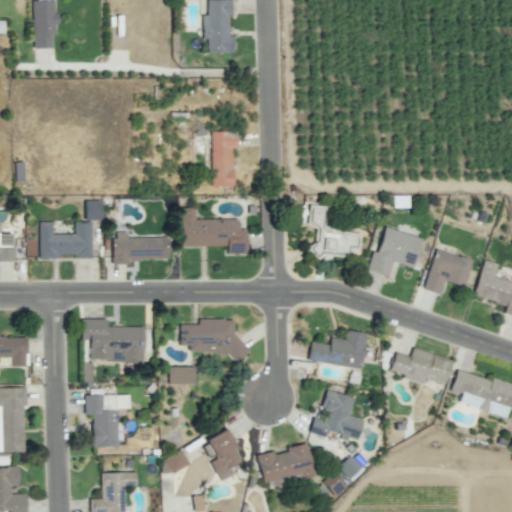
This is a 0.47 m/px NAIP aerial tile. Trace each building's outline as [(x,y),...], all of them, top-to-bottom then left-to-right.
[(32,49),(50,48),(50,34),(56,34),(55,13),(53,13),(53,0),(35,0),(30,0),(32,49)] [(204,0),(205,15),(200,15),(200,39),(205,39),(205,53),(231,53),(231,36),(228,36),(228,0),(204,0)] [(208,132),(210,186),(232,186),(230,147),(235,147),(234,131),(208,132)] [(99,200),(83,200),(82,220),(99,220),(99,200)] [(320,231),(323,207),(307,205),(304,226),(313,227),(310,253),(345,257),(346,248),(357,250),(358,235),(320,231)] [(179,246),(225,246),(225,254),(244,253),(244,229),(236,229),(236,219),(193,220),(192,207),(179,208),(179,246)] [(36,222),(37,257),(73,256),(73,258),(90,258),(89,222),(72,222),(72,234),(50,234),(50,222),(36,222)] [(411,268),(420,238),(382,227),(375,253),(370,251),(364,271),(386,277),(390,262),(411,268)] [(0,261),(12,261),(11,233),(0,232),(0,261)] [(167,260),(167,237),(125,238),(125,232),(110,232),(110,261),(167,260)] [(421,289),(437,294),(441,280),(462,286),(470,259),(433,249),(421,289)] [(471,296),(504,305),(502,313),(511,316),(511,295),(511,291),(511,282),(492,277),(496,263),(481,259),(471,296)] [(140,326),(104,327),(104,319),(78,319),(78,339),(86,339),(87,361),(141,361),(140,326)] [(178,324),(177,345),(188,345),(188,355),(237,355),(238,319),(196,319),(196,325),(178,324)] [(306,361),(359,368),(364,333),(343,330),(342,339),(328,337),(327,344),(308,342),(306,361)] [(0,356),(8,357),(8,366),(24,366),(24,335),(0,335),(0,356)] [(387,373),(422,382),(423,378),(443,384),(449,359),(410,349),(408,356),(393,352),(387,373)] [(166,384),(193,384),(192,367),(166,367),(166,384)] [(504,417),(506,409),(511,410),(511,406),(511,384),(489,378),(489,380),(454,370),(448,390),(460,393),(457,403),(504,417)] [(0,387),(0,452),(23,452),(22,387),(0,387)] [(351,397),(325,390),(318,419),(311,417),(307,433),(323,437),(324,432),(356,440),(361,419),(347,415),(351,397)] [(90,447),(116,447),(115,415),(126,415),(126,394),(82,395),(82,415),(90,415),(90,447)] [(208,462),(217,480),(243,467),(224,429),(204,439),(214,459),(208,462)] [(254,455),(261,486),(312,475),(305,443),(284,447),(285,452),(272,455),(271,451),(254,455)] [(186,464),(180,450),(156,460),(163,475),(186,464)] [(335,467),(349,482),(362,470),(348,455),(335,467)] [(17,486),(16,467),(0,467),(0,510),(7,510),(6,511),(24,511),(24,493),(9,494),(9,486),(17,486)] [(98,473),(99,498),(87,499),(87,511),(122,511),(122,485),(134,485),(133,472),(98,473)] [(344,487),(331,472),(320,482),(332,497),(344,487)] [(191,496),(191,511),(200,511),(199,496),(191,496)]
